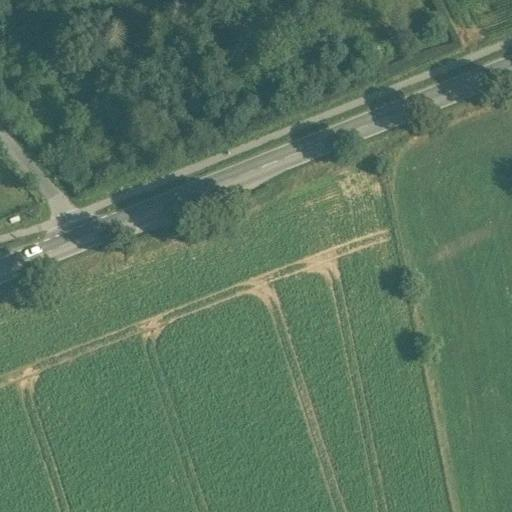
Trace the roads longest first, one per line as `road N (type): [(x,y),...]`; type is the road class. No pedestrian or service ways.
road 1 (secondary): [(84,238),(511,67)]
road 2 (unclassified): [(0,140),(84,238)]
